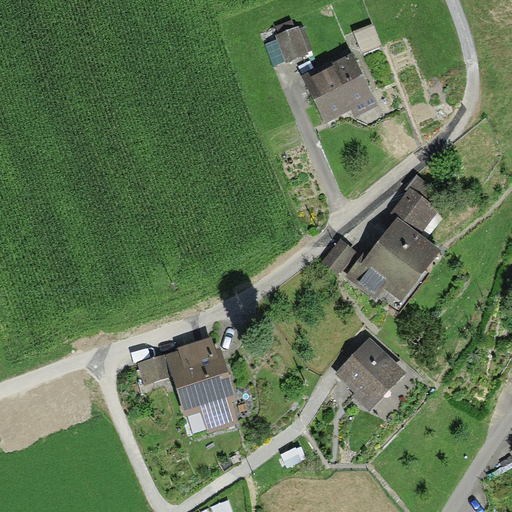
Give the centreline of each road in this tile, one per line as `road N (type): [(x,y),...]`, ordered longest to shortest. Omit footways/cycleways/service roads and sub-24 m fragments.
road 1 (residential): [(451,0),(471,99),(431,147),(247,293),(0,387)]
road 2 (unknown): [(95,350),(158,506),(231,474),(292,428)]
road 3 (residential): [(511,403),(439,511)]
